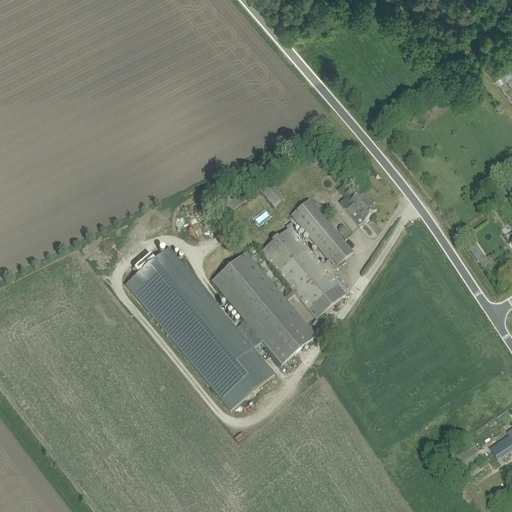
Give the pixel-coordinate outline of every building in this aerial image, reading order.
[(440,109),(437,105),(437,104),(430,109),(431,109),(433,113),(440,109)] [(273,187),(263,194),(273,209),(283,202),(273,187)] [(346,208),(345,209),(351,217),(357,212),(365,222),(378,212),(363,194),(357,199),(354,194),(342,203),(346,208)] [(234,195),(223,200),(229,212),(240,207),(234,195)] [(317,337),(309,328),(288,302),(296,295),(308,311),(316,319),(324,312),(332,306),(343,296),(345,295),(338,286),(330,276),(332,274),(340,268),(346,263),(344,261),(353,254),(348,248),(344,243),(309,201),(294,214),(290,217),(323,256),(328,262),(321,267),(317,262),(297,238),(292,232),(296,229),(294,227),(294,226),(292,223),(288,226),(286,228),(288,230),(260,253),(268,262),(293,292),(284,298),(246,253),(211,283),(244,323),(236,329),(181,263),(173,253),(169,249),(167,251),(162,256),(154,262),(140,274),(125,286),(230,412),(275,375),(254,350),(261,344),(281,367),(294,356),(317,337)] [(469,250),(478,263),(485,259),(475,245),(469,250)] [(511,442),(509,438),(490,451),(484,455),(492,467),(498,463),(511,453),(511,442)] [(459,470),(478,460),(472,448),(453,459),(459,470)] [(470,478),(489,465),(485,459),(466,472),(470,478)]
